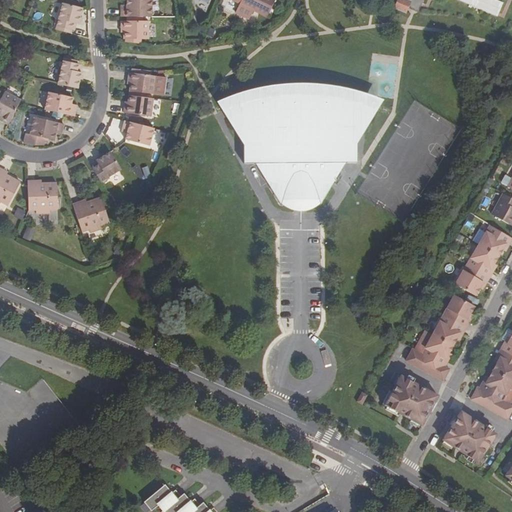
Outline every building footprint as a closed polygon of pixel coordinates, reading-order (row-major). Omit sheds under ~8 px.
[(121,9),(121,17),(149,17),(148,0),(123,0),(124,5),(124,9),(121,9)] [(232,0),(266,17),(274,0),(232,0)] [(397,0),(394,7),(407,12),(409,8),(411,2),(406,0),(397,0)] [(457,0),(498,18),(504,4),(494,0),(457,0)] [(57,26),(72,30),(74,23),(78,24),(82,8),(62,3),(58,19),(57,26)] [(124,39),(149,39),(148,21),(121,21),(121,29),(124,29),(124,33),(124,39)] [(78,65),(63,61),(61,68),(58,84),(78,89),(81,73),(77,72),(78,65)] [(129,91),(154,94),(156,76),(147,75),(129,73),(128,81),(131,81),(129,91)] [(0,100),(0,117),(2,119),(1,121),(8,125),(19,104),(21,100),(5,92),(0,100)] [(74,116),(76,109),(74,108),(74,104),(76,98),(51,93),(47,110),(74,116)] [(124,113),(151,117),(153,99),(129,95),(128,102),(127,105),(125,105),(124,113)] [(361,135),(377,110),(365,106),(352,102),(338,99),(324,96),(310,95),(296,95),(282,96),(268,98),(254,101),(240,105),(227,109),(222,111),(223,112),(227,111),(231,118),(227,120),(238,136),(243,136),(244,164),(255,164),(268,183),(271,183),(271,188),(281,205),(319,204),(330,187),(330,182),(332,182),(344,163),(356,163),(356,136),(361,135)] [(43,146),(45,138),(52,140),(53,134),(54,131),(59,132),(61,124),(34,117),(30,135),(26,134),(24,143),(35,146),(43,146)] [(149,146),(154,128),(124,121),(122,128),(128,130),(125,140),(149,146)] [(92,169),(101,182),(121,170),(110,152),(96,161),(98,165),(92,169)] [(6,175),(0,171),(0,203),(0,202),(7,206),(20,182),(6,175)] [(41,183),(28,184),(29,211),(36,210),(36,214),(50,213),(50,210),(57,210),(57,183),(41,183)] [(511,224),(511,199),(503,194),(492,215),(511,226),(511,224)] [(86,202),(73,207),(82,232),(89,230),(90,233),(103,229),(102,226),(109,223),(101,198),(86,202)] [(13,216),(21,220),(25,211),(17,208),(13,216)] [(479,245),(498,257),(506,243),(504,241),(507,236),(490,226),(479,245)] [(25,227),(22,238),(30,241),(33,230),(25,227)] [(467,264),(484,274),(487,269),(490,271),(498,257),(479,245),(467,264)] [(481,280),(484,274),(467,264),(456,283),(475,295),(483,281),(481,280)] [(443,315),(461,325),(464,319),(467,320),(474,306),(454,295),(443,315)] [(443,315),(433,335),(453,346),(460,333),(457,332),(461,325),(443,315)] [(422,354),(439,364),(443,358),(446,359),(453,346),(433,335),(422,354)] [(443,381),(449,369),(439,364),(422,354),(412,349),(406,361),(443,381)] [(500,357),(493,371),(511,381),(511,355),(506,352),(502,359),(500,357)] [(511,382),(511,381),(493,371),(486,383),(488,385),(485,391),(502,401),(511,382)] [(384,401),(423,423),(438,396),(401,375),(392,392),(389,391),(384,401)] [(507,419),(511,410),(511,406),(502,401),(485,391),(478,387),(471,399),(507,419)] [(356,402),(362,405),(367,396),(362,392),(356,402)] [(453,447),(476,463),(495,435),(461,411),(443,437),(454,445),(453,447)] [(142,501),(150,510),(157,504),(162,510),(179,495),(174,489),(170,492),(163,484),(142,501)] [(162,510),(163,511),(189,511),(199,504),(193,498),(190,501),(182,493),(179,495),(162,510)] [(189,511),(217,511),(213,507),(209,510),(202,502),(199,504),(189,511)]
